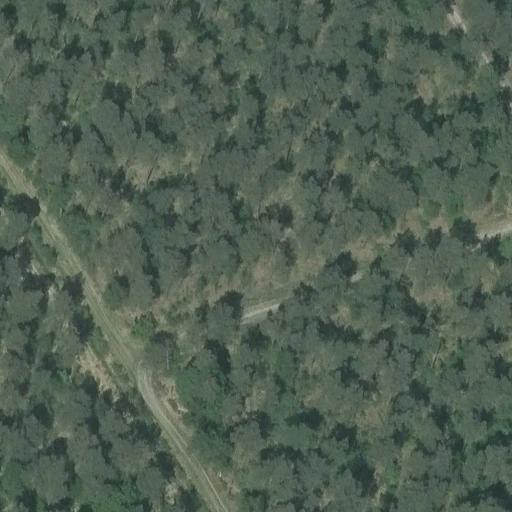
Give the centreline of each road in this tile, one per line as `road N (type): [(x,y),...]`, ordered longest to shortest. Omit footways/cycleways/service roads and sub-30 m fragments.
road 1 (track): [(0,176),(120,371)]
road 2 (track): [(120,371),(207,511)]
road 3 (track): [(511,126),(433,0)]
